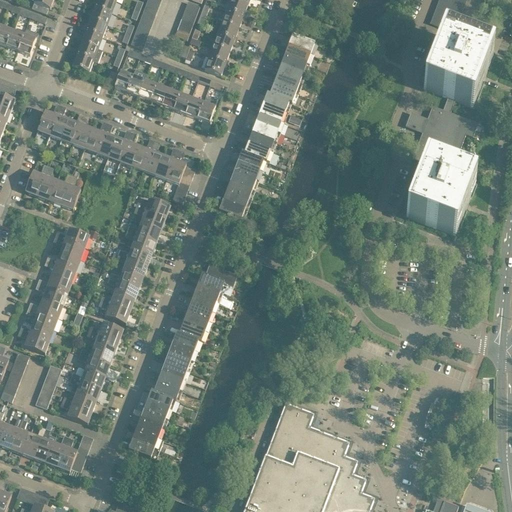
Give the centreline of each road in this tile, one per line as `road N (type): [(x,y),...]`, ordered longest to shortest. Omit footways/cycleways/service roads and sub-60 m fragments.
road 1 (residential): [(88,505),(222,152)]
road 2 (residential): [(222,152),(42,85)]
road 3 (residential): [(222,152),(281,0)]
road 4 (secondary): [(511,447),(511,294)]
road 5 (residential): [(0,206),(42,85)]
